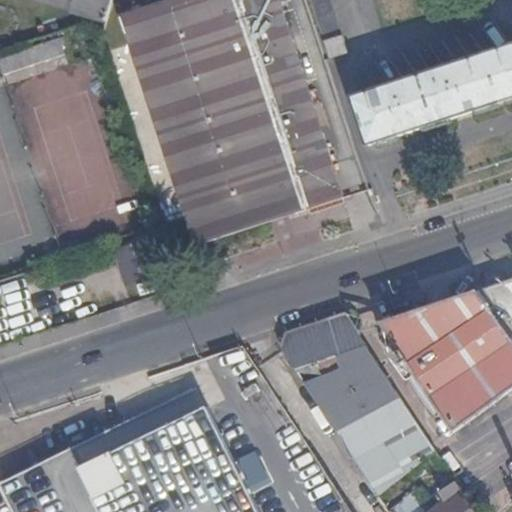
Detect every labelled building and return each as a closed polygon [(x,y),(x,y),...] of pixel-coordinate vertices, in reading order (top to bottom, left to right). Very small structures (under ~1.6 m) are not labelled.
[(79,0),(75,15),(105,23),(111,0),(79,0)] [(276,0),(180,0),(130,17),(206,245),(343,200),(295,53),(276,0)] [(307,0),(315,20),(333,14),(328,0),(307,0)] [(322,43),(341,38),(333,14),(315,20),(322,43)] [(322,43),(328,61),(347,55),(341,38),(322,43)] [(511,48),(354,100),(369,146),(511,100),(511,48)] [(125,289),(146,285),(139,247),(117,251),(125,289)] [(218,277),(203,282),(205,289),(220,284),(218,277)] [(511,281),(502,285),(511,298),(511,281)] [(511,298),(502,285),(432,308),(453,337),(500,404),(511,396),(511,366),(505,356),(511,351),(511,298)] [(155,298),(140,303),(143,310),(158,306),(155,298)] [(100,299),(71,308),(75,321),(104,311),(100,299)] [(456,435),(500,404),(453,337),(432,308),(382,325),(402,355),(395,359),(432,417),(440,412),(456,435)] [(418,425),(345,315),(286,333),(281,349),(323,412),(354,459),(418,425)] [(175,425),(207,408),(202,399),(197,389),(163,406),(139,418),(120,428),(72,452),(76,461),(82,472),(175,425)] [(258,511),(207,408),(175,425),(82,472),(76,461),(72,452),(55,461),(0,488),(12,511),(258,511)] [(418,425),(354,459),(377,495),(438,455),(418,425)] [(474,511),(448,471),(435,480),(444,492),(440,494),(446,504),(437,510),(420,490),(388,511),(474,511)] [(337,511),(349,511),(343,502),(335,507),(337,511)]
